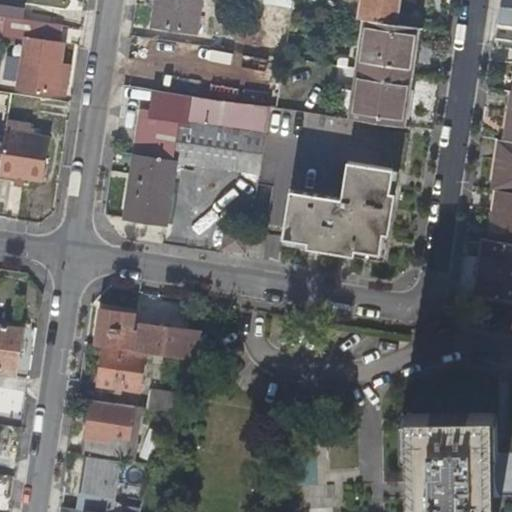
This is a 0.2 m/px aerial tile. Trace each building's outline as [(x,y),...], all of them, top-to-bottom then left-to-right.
[(0,0),(0,13),(22,17),(24,0),(0,0)] [(195,30),(200,0),(156,0),(153,23),(195,30)] [(396,24),(399,0),(360,0),(358,18),(364,19),(396,24)] [(511,23),(511,0),(501,0),(498,21),(511,23)] [(56,89),(60,61),(64,41),(59,40),(62,23),(22,17),(0,13),(0,33),(23,37),(17,83),(56,89)] [(410,76),(418,27),(396,24),(364,19),(356,68),(410,76)] [(70,63),(60,61),(56,89),(67,90),(70,63)] [(356,68),(349,117),(403,125),(410,76),(356,68)] [(243,128),(265,132),(269,105),(153,87),(149,115),(139,113),(133,153),(170,158),(237,169),(243,128)] [(5,127),(27,130),(28,121),(6,117),(5,127)] [(50,134),(27,130),(5,127),(4,132),(3,138),(0,159),(0,170),(15,173),(29,175),(42,178),(50,134)] [(243,128),(237,169),(259,172),(265,132),(243,128)] [(511,191),(511,140),(505,140),(500,139),(492,188),(497,189),(511,191)] [(161,219),(170,158),(133,153),(124,213),(161,219)] [(389,190),(392,167),(346,159),(340,197),(288,189),(280,236),(305,240),(305,246),(353,254),(354,248),(378,252),(382,233),(387,233),(395,191),(389,190)] [(398,168),(392,167),(389,190),(395,191),(398,168)] [(29,175),(15,173),(14,180),(28,182),(29,175)] [(511,191),(497,189),(489,238),(511,242),(511,191)] [(222,247),(246,251),(249,231),(226,227),(222,247)] [(383,259),(387,233),(382,233),(378,252),(354,248),(353,254),(383,259)] [(305,240),(280,236),(280,241),(305,246),(305,240)] [(511,298),(511,242),(489,238),(485,238),(476,293),(511,298)] [(138,347),(137,349),(146,350),(197,358),(201,329),(133,319),(135,310),(102,306),(97,341),(138,347)] [(0,323),(0,368),(16,371),(23,327),(0,323)] [(139,389),(146,350),(137,349),(107,344),(101,383),(139,389)] [(150,388),(147,406),(148,406),(179,411),(187,394),(150,388)] [(147,415),(148,406),(147,406),(116,401),(115,405),(110,438),(86,435),(84,452),(91,454),(120,458),(136,461),(143,414),(147,415)] [(110,438),(115,405),(92,401),(86,435),(110,438)] [(409,415),(409,444),(408,511),(493,511),(492,414),(414,415),(409,415)] [(114,495),(120,458),(91,454),(85,490),(99,493),(98,500),(112,502),(113,495),(114,495)] [(146,494),(153,469),(145,466),(137,490),(144,493),(146,494)]
